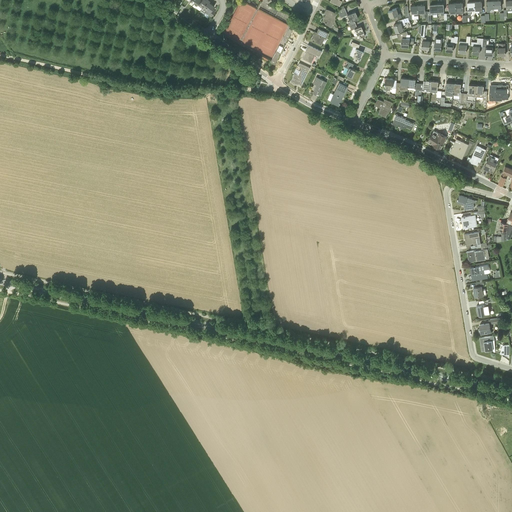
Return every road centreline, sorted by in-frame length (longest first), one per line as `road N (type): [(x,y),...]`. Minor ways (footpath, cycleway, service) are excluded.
road 1 (primary): [(482,385),(0,281)]
road 2 (track): [(0,54),(155,90),(280,86)]
road 3 (residential): [(507,194),(456,185),(446,195),(471,352),(511,369)]
road 4 (tertiary): [(507,194),(352,122)]
road 5 (residential): [(511,65),(384,54)]
